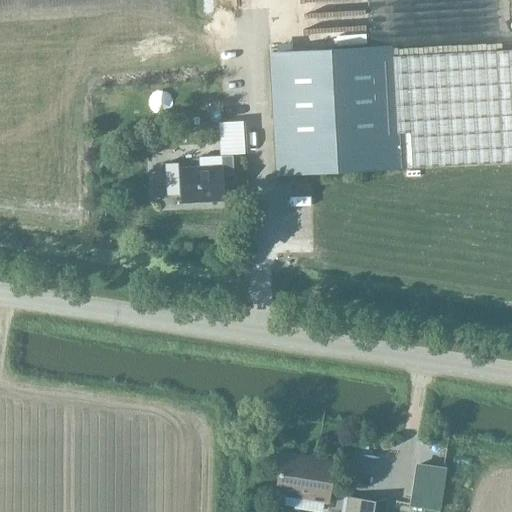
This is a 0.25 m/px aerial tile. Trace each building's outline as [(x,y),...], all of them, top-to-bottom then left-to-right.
[(392,10),(392,29),(423,29),(423,10),(392,10)] [(225,42),(227,64),(253,61),(251,40),(225,42)] [(502,162),(511,161),(511,49),(392,56),(391,46),(291,51),(291,42),(275,42),(275,52),(269,53),(276,175),(502,162)] [(180,202),(224,200),(223,166),(179,168),(180,202)] [(317,463),(318,459),(282,454),(276,493),(327,501),(333,466),(317,463)] [(372,511),(375,501),(348,497),(345,511),(372,511)]
